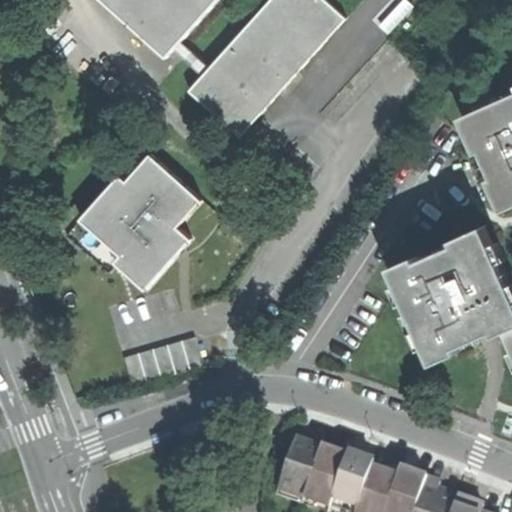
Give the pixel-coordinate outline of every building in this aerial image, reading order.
[(218,0),(105,0),(167,55),(174,48),(181,41),(218,0)] [(193,90),(242,134),(345,18),(324,0),(274,0),(212,70),(205,77),(193,90)] [(414,6),(406,0),(405,0),(381,25),(389,33),(414,6)] [(37,53),(58,26),(44,15),(23,41),(37,53)] [(181,41),(174,48),(205,77),(212,70),(181,41)] [(511,89),(456,114),(473,153),(477,151),(489,177),(485,179),(499,210),(511,204),(511,89)] [(119,262),(147,287),(176,254),(190,239),(177,227),(201,200),(153,157),(129,183),(122,177),(85,219),(125,255),(119,262)] [(492,332),(501,327),(511,322),(511,296),(478,223),(447,237),(449,241),(415,257),(413,252),(387,264),(430,359),(455,348),(452,342),(475,332),(489,325),(492,332)] [(511,322),(501,327),(511,350),(511,322)] [(125,359),(133,388),(205,367),(197,339),(125,359)] [(321,447),(314,445),(291,437),(274,488),(304,498),(321,447)] [(343,455),(337,453),(321,447),(304,498),(326,505),(326,504),(328,497),(329,497),(343,455)] [(343,454),(343,455),(329,497),(354,505),(351,511),(357,511),(374,462),(358,457),(357,459),(353,457),(343,454)] [(374,462),(357,511),(384,511),(396,476),(393,475),(386,473),(380,471),(382,464),(374,462)] [(408,511),(420,475),(418,474),(396,467),(397,465),(396,464),(393,475),(396,476),(384,511),(408,511)] [(420,475),(408,511),(446,511),(450,500),(444,498),(431,494),(436,480),(420,475)] [(450,500),(446,511),(476,511),(479,504),(478,504),(477,507),(465,503),(463,509),(450,504),(453,493),(450,500)] [(326,505),(343,511),(351,511),(354,505),(329,497),(328,497),(326,504),(326,505)]
